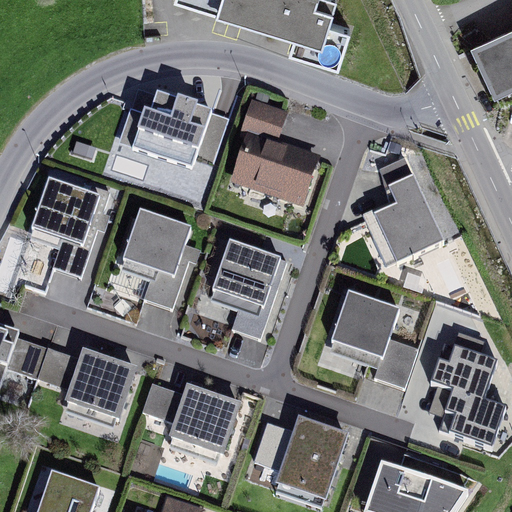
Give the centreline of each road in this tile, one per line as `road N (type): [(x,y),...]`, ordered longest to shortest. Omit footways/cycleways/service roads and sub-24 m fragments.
road 1 (residential): [(370,106),(240,56),(139,63),(97,80),(53,113),(0,196)]
road 2 (residential): [(275,397),(370,106)]
road 3 (residential): [(275,397),(29,315)]
road 4 (residential): [(395,437),(275,397)]
